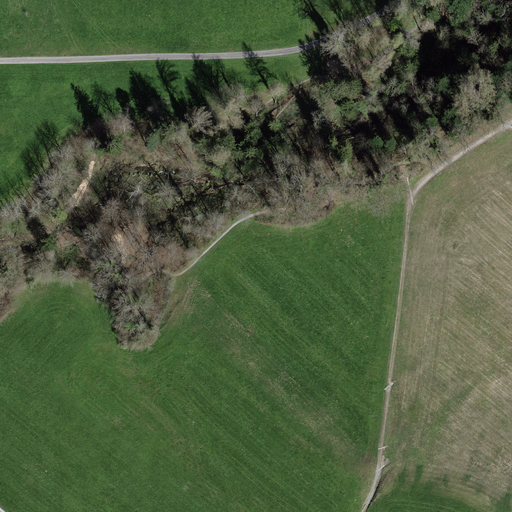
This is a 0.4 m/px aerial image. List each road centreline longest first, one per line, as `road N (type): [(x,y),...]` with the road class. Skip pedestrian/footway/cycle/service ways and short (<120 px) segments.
road 1 (track): [(355,511),(372,472),(410,205),(442,161),(511,117)]
road 2 (track): [(405,0),(300,56),(0,63)]
